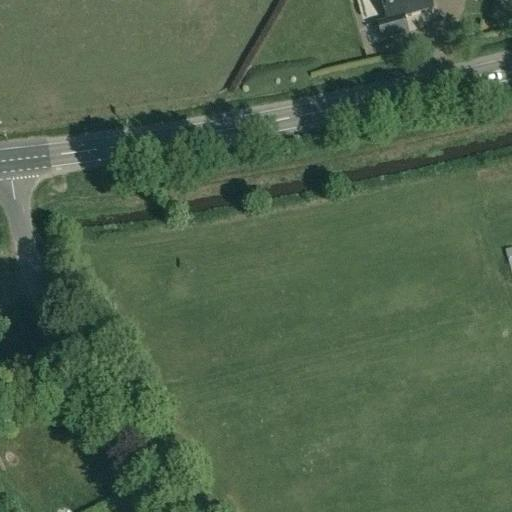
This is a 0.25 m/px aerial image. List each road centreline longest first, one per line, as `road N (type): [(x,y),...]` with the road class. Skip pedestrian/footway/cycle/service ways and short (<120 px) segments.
road 1 (tertiary): [(511,68),(168,140),(8,161)]
road 2 (unclassified): [(186,511),(47,314),(8,161)]
